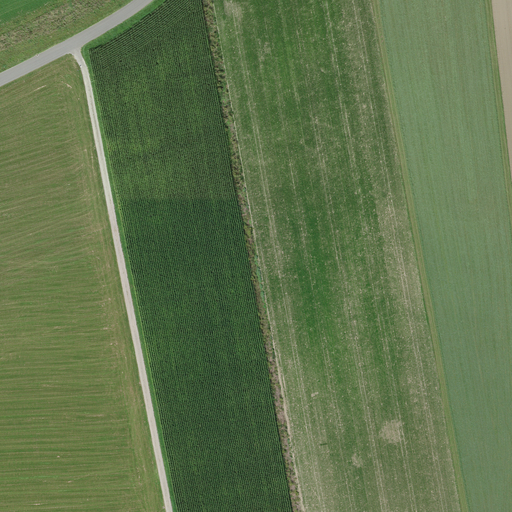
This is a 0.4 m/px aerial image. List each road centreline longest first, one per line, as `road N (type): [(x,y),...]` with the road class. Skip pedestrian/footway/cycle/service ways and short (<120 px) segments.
road 1 (track): [(169,511),(87,77),(71,44)]
road 2 (unclassified): [(0,79),(144,0)]
